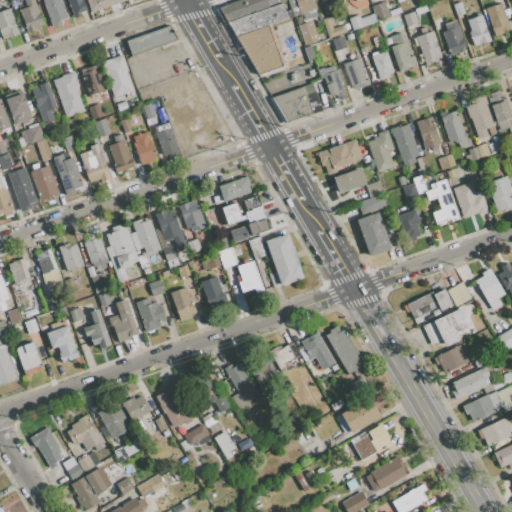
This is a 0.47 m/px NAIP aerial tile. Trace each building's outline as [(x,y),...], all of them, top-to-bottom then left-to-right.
[(19,9),(25,7),(22,0),(34,0),(42,24),(39,25),(40,28),(27,33),(19,9)] [(61,0),(67,18),(60,20),(61,24),(52,28),(41,0),(61,0)] [(67,0),(82,0),(86,10),(80,12),(81,16),(74,18),(67,0)] [(127,0),(91,13),(86,0),(127,0)] [(266,0),(269,7),(226,23),(218,7),(237,0),(266,0)] [(314,0),(317,8),(315,9),(317,15),(315,16),(315,17),(311,18),(304,20),(301,14),(293,17),(286,0),(314,0)] [(319,0),(338,0),(341,6),(324,12),(319,0)] [(371,7),(385,2),(388,11),(390,16),(376,21),(373,14),(371,7)] [(452,5),(460,2),(465,14),(456,17),(452,5)] [(287,18),(267,25),(235,37),(226,23),(269,7),(282,3),(287,18)] [(484,8),(500,3),(509,29),(502,31),(503,33),(494,36),(484,8)] [(427,10),(415,14),(414,9),(426,5),(427,10)] [(390,16),(388,11),(400,7),(401,12),(390,16)] [(0,11),(9,8),(19,34),(15,35),(15,37),(12,38),(12,36),(2,40),(0,34),(0,11)] [(401,15),(414,11),(418,23),(406,27),(401,15)] [(362,26),(351,30),(347,18),(358,14),(360,19),(362,26)] [(376,21),(362,26),(360,19),(373,14),(376,21)] [(466,20),(481,15),(486,30),(487,30),(489,35),(488,36),(490,41),(473,46),(469,32),(470,32),(466,20)] [(322,20),(328,18),(332,29),(343,25),(345,32),(328,38),(322,20)] [(296,25),(311,20),(316,34),(321,32),(323,38),(304,46),(296,25)] [(441,32),(444,31),(442,24),(455,20),(457,26),(459,26),(466,47),(462,48),(464,51),(449,56),(441,32)] [(125,40),(168,25),(177,39),(130,55),(125,40)] [(282,66),(258,75),(235,37),(267,25),(282,66)] [(414,37),(432,31),(441,57),(423,63),(414,37)] [(398,71),(390,46),(392,46),(388,36),(402,32),(403,36),(406,36),(416,65),(398,71)] [(330,40),(342,36),(346,47),(334,51),(330,40)] [(372,38),(379,36),(383,45),(375,47),(372,38)] [(303,48),(311,45),(316,61),(308,63),(303,48)] [(370,56),(371,55),(371,54),(377,51),(378,53),(386,50),(393,72),(388,74),(389,77),(378,81),(370,56)] [(100,62),(122,54),(127,70),(126,71),(133,90),(112,97),(100,62)] [(342,64),(359,58),(368,85),(360,88),(360,87),(353,89),(352,87),(350,88),(342,64)] [(96,64),(105,90),(88,96),(81,74),(82,74),(80,69),(84,67),(85,68),(96,64)] [(337,70),(345,92),(344,92),(346,97),(338,99),(337,96),(335,97),(335,94),(329,96),(323,78),(320,79),(317,69),(323,67),(324,69),(333,66),(335,70),(337,70)] [(52,80),(61,77),(61,75),(73,71),(78,87),(75,88),(84,112),(65,118),(52,80)] [(29,88),(47,82),(56,108),(50,110),(50,111),(52,110),(53,113),(51,113),(54,121),(42,125),(37,109),(36,109),(33,102),(34,101),(29,88)] [(137,91),(149,86),(151,93),(139,97),(137,91)] [(302,86),(312,113),(285,123),(271,98),(302,86)] [(487,99),(489,98),(488,94),(499,90),(500,94),(502,93),(505,100),(507,99),(511,115),(510,115),(511,118),(509,118),(511,126),(508,127),(499,130),(496,123),(495,123),(487,99)] [(4,99),(22,93),(31,119),(26,121),(27,123),(20,126),(20,123),(14,125),(4,99)] [(483,95),(494,125),(485,128),(488,135),(478,139),(470,118),(469,118),(465,107),(471,105),(469,100),(483,95)] [(0,101),(9,127),(0,130),(0,101)] [(115,105),(125,101),(128,108),(118,111),(115,105)] [(87,107),(98,103),(103,116),(91,120),(87,107)] [(143,106),(151,103),(156,116),(147,118),(143,106)] [(457,144),(452,141),(449,142),(438,113),(446,110),(448,114),(455,111),(468,145),(459,148),(457,144)] [(415,122),(429,116),(439,143),(425,149),(415,122)] [(92,122),(104,118),(109,132),(97,137),(92,122)] [(120,120),(127,118),(131,130),(124,133),(120,120)] [(179,153),(163,159),(154,133),(155,133),(153,126),(167,122),(169,128),(170,128),(179,153)] [(26,129),(39,124),(44,139),(33,142),(31,143),(26,129)] [(407,124),(419,154),(413,157),(415,162),(412,163),(414,168),(408,170),(406,165),(403,166),(389,129),(396,126),(397,128),(407,124)] [(366,142),(372,139),(372,138),(377,136),(376,133),(387,130),(394,149),(388,151),(394,166),(377,172),(366,142)] [(140,165),(133,143),(134,143),(132,137),(146,132),(155,158),(152,159),(153,161),(140,165)] [(108,145),(114,143),(112,137),(120,134),(122,140),(123,140),(128,153),(129,153),(131,158),(130,158),(133,167),(115,173),(112,166),(115,165),(108,145)] [(61,138),(70,135),(75,147),(65,151),(61,138)] [(0,139),(7,137),(11,149),(0,153),(0,139)] [(44,139),(33,142),(41,163),(51,160),(44,139)] [(316,153),(354,139),(361,159),(355,161),(356,163),(351,164),(351,163),(337,168),(337,170),(331,172),(331,173),(326,175),(323,165),(321,166),(316,153)] [(491,154),(487,144),(497,140),(501,151),(491,154)] [(78,154),(90,149),(89,147),(98,143),(110,178),(102,181),(101,178),(88,182),(78,154)] [(475,147),(486,143),(487,144),(491,154),(479,159),(475,147)] [(479,159),(467,163),(464,156),(468,154),(467,150),(475,147),(479,159)] [(51,157),(61,153),(63,160),(72,157),(82,185),(73,188),(74,191),(64,195),(51,157)] [(0,156),(7,154),(11,167),(1,171),(0,167),(0,156)] [(436,159),(451,154),(454,165),(440,170),(436,159)] [(424,156),(429,171),(421,174),(415,159),(424,156)] [(17,163),(24,161),(27,171),(21,173),(17,163)] [(29,172),(47,165),(57,194),(39,201),(29,172)] [(332,178),(360,167),(366,183),(338,193),(332,178)] [(445,171),(452,169),(455,176),(448,179),(445,171)] [(36,202),(29,204),(31,207),(20,211),(9,179),(11,178),(9,173),(16,170),(18,176),(26,173),(36,202)] [(395,178),(404,175),(406,183),(398,186),(395,178)] [(417,195),(412,183),(411,178),(420,175),(426,191),(424,191),(424,192),(417,195)] [(0,176),(13,211),(11,212),(12,215),(4,218),(3,215),(0,215),(0,176)] [(218,186),(246,176),(249,186),(248,186),(250,192),(223,201),(218,186)] [(486,182),(505,176),(511,195),(511,208),(506,211),(505,208),(496,212),(486,182)] [(445,179),(459,219),(451,221),(450,219),(443,221),(444,224),(436,226),(431,212),(440,209),(436,198),(427,201),(424,192),(424,191),(426,191),(430,189),(429,184),(445,179)] [(382,193),(369,198),(365,185),(378,181),(382,193)] [(452,188),(471,182),(475,196),(482,194),(488,211),(477,215),(477,213),(462,218),(458,209),(460,208),(459,205),(457,205),(452,188)] [(401,187),(412,183),(417,195),(405,199),(401,187)] [(356,202),(369,198),(382,193),(386,205),(360,214),(356,202)] [(242,201),(257,195),(265,219),(255,222),(255,221),(248,223),(246,218),(245,214),(244,212),(246,212),(242,201)] [(186,230),(178,205),(187,202),(187,203),(195,200),(205,228),(191,232),(190,228),(186,230)] [(221,208),(236,202),(240,216),(245,214),(246,218),(227,225),(221,208)] [(171,209),(185,246),(176,249),(172,236),(163,239),(159,227),(154,213),(164,210),(164,211),(171,209)] [(414,210),(417,217),(419,216),(420,220),(418,220),(419,223),(415,224),(419,235),(414,236),(415,240),(403,244),(394,217),(414,210)] [(389,248),(368,256),(362,239),(360,239),(358,235),(361,234),(356,219),(377,212),(389,248)] [(145,254),(143,247),(140,248),(134,231),(131,222),(140,219),(141,222),(149,219),(159,248),(145,254)] [(268,229),(250,236),(246,224),(248,223),(255,221),(255,222),(265,219),(268,229)] [(137,261),(131,264),(131,265),(119,270),(118,268),(113,270),(104,247),(109,246),(105,234),(112,232),(111,228),(124,223),(137,261)] [(228,231),(244,226),(248,238),(232,243),(228,231)] [(163,239),(166,246),(161,248),(154,229),(159,227),(163,239)] [(140,248),(134,250),(129,233),(134,231),(140,248)] [(264,241),(287,233),(291,246),(293,245),(297,258),(294,259),(295,263),(297,262),(303,278),(280,286),(275,271),(264,241)] [(108,262),(104,263),(106,268),(96,271),(95,266),(93,267),(91,263),(90,263),(82,242),(99,236),(108,262)] [(246,240),(259,236),(266,255),(253,259),(246,240)] [(186,242),(197,238),(201,250),(190,254),(186,242)] [(76,243),(83,265),(76,268),(77,270),(70,273),(70,270),(67,271),(58,246),(68,243),(69,246),(76,243)] [(161,248),(166,246),(171,245),(175,257),(178,265),(168,268),(161,248)] [(46,291),(35,260),(36,259),(35,254),(39,253),(39,251),(50,247),(62,285),(46,291)] [(235,264),(223,268),(217,251),(229,247),(235,264)] [(7,264),(11,263),(11,262),(22,258),(19,251),(25,249),(37,285),(13,294),(10,284),(13,283),(7,264)] [(136,257),(145,254),(149,266),(141,269),(136,257)] [(203,271),(200,261),(217,255),(220,265),(203,271)] [(252,261),(262,291),(255,293),(253,288),(241,292),(238,282),(241,281),(236,266),(252,261)] [(511,302),(496,275),(502,271),(500,267),(508,262),(510,267),(511,265),(511,302)] [(176,268),(186,264),(189,274),(180,278),(176,268)] [(85,267),(92,265),(95,274),(90,276),(89,277),(85,267)] [(127,282),(118,285),(113,270),(118,268),(119,270),(122,269),(127,282)] [(474,281),(482,276),(480,273),(489,268),(504,294),(498,298),(502,305),(483,316),(466,287),(474,282),(474,281)] [(0,270),(9,297),(4,299),(8,309),(0,311),(0,270)] [(280,286),(272,288),(267,274),(275,271),(280,286)] [(93,288),(90,276),(95,274),(100,273),(103,284),(93,288)] [(145,276),(147,283),(130,289),(127,282),(145,276)] [(199,282),(216,276),(223,297),(206,303),(199,282)] [(147,283),(158,279),(163,292),(152,296),(147,283)] [(469,297),(455,306),(447,291),(461,283),(469,297)] [(169,292),(185,287),(191,305),(192,304),(195,312),(190,314),(191,317),(179,321),(169,292)] [(402,306),(431,292),(432,294),(444,289),(452,305),(440,311),(437,306),(413,318),(410,311),(405,313),(402,306)] [(97,295),(109,290),(113,302),(101,306),(97,295)] [(134,302),(147,298),(149,303),(155,301),(156,304),(160,303),(165,320),(158,322),(159,327),(145,332),(134,302)] [(126,299),(138,334),(118,341),(112,325),(110,326),(107,318),(118,314),(114,303),(126,299)] [(80,307),(86,305),(88,311),(82,313),(80,307)] [(80,307),(82,313),(84,318),(73,322),(69,311),(80,307)] [(422,326),(461,307),(470,325),(455,332),(459,340),(444,347),(441,340),(431,345),(422,326)] [(6,312),(17,308),(21,320),(10,324),(6,312)] [(98,309),(110,345),(100,348),(98,343),(93,345),(89,334),(85,335),(82,329),(86,327),(86,326),(92,323),(88,312),(98,309)] [(88,311),(90,317),(85,319),(84,318),(82,313),(88,311)] [(23,322),(34,318),(38,330),(27,334),(23,322)] [(67,325),(78,357),(61,362),(56,346),(50,348),(45,332),(67,325)] [(325,335),(329,333),(328,331),(333,328),(333,326),(336,325),(339,331),(342,329),(361,361),(355,365),(359,371),(353,374),(352,371),(347,374),(325,335)] [(511,347),(504,352),(495,337),(511,327),(511,347)] [(316,332),(334,363),(321,370),(314,357),(310,359),(303,347),(300,342),(316,332)] [(42,365),(23,371),(15,348),(34,341),(42,365)] [(300,355),(277,368),(267,351),(276,346),(276,347),(279,345),(281,348),(291,341),(300,355)] [(431,357),(465,341),(472,355),(466,358),(468,362),(443,374),(439,364),(435,365),(431,357)] [(0,344),(4,343),(7,351),(9,350),(13,363),(12,364),(17,379),(0,385),(0,344)] [(310,359),(305,362),(298,350),(303,347),(310,359)] [(472,359),(481,355),(485,363),(476,368),(472,359)] [(278,379),(265,358),(247,368),(260,390),(278,379)] [(238,359),(259,395),(248,401),(251,406),(236,414),(227,399),(237,393),(222,369),(238,359)] [(484,393),(482,388),(459,399),(458,398),(454,400),(450,392),(455,390),(451,382),(484,366),(489,376),(487,377),(490,384),(491,383),(494,389),(484,393)] [(511,376),(511,380),(494,389),(491,383),(499,380),(499,379),(500,378),(500,377),(502,376),(501,374),(509,371),(511,376)] [(212,401),(222,395),(209,374),(200,379),(204,385),(198,388),(207,404),(212,401)] [(361,378),(367,390),(357,396),(350,384),(361,378)] [(154,396),(161,392),(160,390),(169,385),(184,411),(185,410),(188,416),(187,416),(190,421),(184,424),(183,421),(173,427),(154,396)] [(496,392),(502,406),(506,413),(511,409),(511,402),(508,394),(511,392),(509,386),(496,392)] [(494,410),(487,395),(495,391),(496,392),(502,406),(494,410)] [(461,406),(486,394),(487,395),(494,410),(495,412),(473,423),(468,413),(465,414),(461,406)] [(149,411),(140,415),(141,417),(131,423),(121,403),(133,397),(134,399),(141,395),(149,411)] [(212,401),(222,395),(229,407),(219,413),(212,401)] [(351,433),(340,414),(368,397),(379,416),(351,433)] [(329,405),(340,399),(344,405),(333,412),(329,405)] [(96,413),(116,402),(129,428),(110,439),(96,413)] [(149,407),(154,404),(157,410),(152,412),(149,407)] [(246,425),(240,413),(248,408),(255,420),(246,425)] [(201,418),(211,412),(221,429),(211,435),(201,418)] [(65,432),(71,429),(69,426),(78,422),(76,419),(86,414),(91,424),(93,423),(105,446),(95,452),(92,446),(85,450),(80,442),(75,445),(74,442),(71,443),(65,432)] [(161,416),(167,427),(159,431),(153,420),(161,416)] [(511,441),(510,436),(487,447),(483,437),(478,440),(475,431),(502,418),(502,419),(507,417),(511,427),(509,428),(511,431),(508,432),(509,434),(511,432),(511,441)] [(351,444),(364,436),(364,435),(367,433),(366,432),(380,423),(388,436),(387,437),(391,444),(377,452),(376,451),(361,461),(351,444)] [(210,439),(199,445),(197,441),(189,446),(183,435),(202,424),(210,439)] [(49,467),(37,446),(34,447),(29,438),(47,427),(59,447),(57,448),(60,453),(58,454),(61,458),(55,462),(56,463),(49,467)] [(166,430),(169,434),(163,438),(160,433),(166,430)] [(212,438),(224,431),(234,448),(228,452),(231,456),(225,460),(212,438)] [(179,443),(184,440),(189,448),(184,451),(179,443)] [(134,441),(139,451),(127,457),(122,447),(134,441)] [(492,453),(511,442),(511,467),(509,469),(507,465),(499,469),(492,453)] [(112,450),(121,445),(122,447),(127,457),(128,459),(119,463),(112,450)] [(76,461),(92,451),(99,463),(83,473),(76,461)] [(98,455),(104,452),(107,457),(101,461),(98,455)] [(368,472),(397,455),(404,467),(402,468),(405,475),(378,490),(378,489),(373,492),(364,477),(369,474),(368,472)] [(65,471),(61,463),(71,457),(76,465),(65,471)] [(100,466),(113,458),(123,468),(106,477),(100,466)] [(82,474),(71,480),(65,471),(76,465),(76,464),(82,474)] [(83,476),(100,466),(106,477),(111,484),(94,494),(83,476)] [(167,484),(163,476),(174,470),(178,478),(167,484)] [(304,474),(310,471),(315,479),(309,482),(304,474)] [(343,475),(348,472),(351,477),(346,480),(343,475)] [(299,473),(308,489),(304,492),(294,475),(299,473)] [(152,491),(146,480),(157,474),(164,484),(152,491)] [(83,476),(94,494),(98,502),(85,510),(82,505),(80,506),(74,497),(77,496),(70,484),(83,476)] [(115,484),(127,477),(133,487),(121,494),(115,484)] [(345,483),(353,478),(357,486),(350,491),(345,483)] [(135,487),(146,480),(152,491),(141,497),(135,487)] [(396,511),(391,502),(407,492),(412,488),(413,489),(422,484),(425,489),(421,492),(426,500),(405,511),(396,511)] [(344,511),(340,503),(360,491),(368,504),(354,511),(344,511)] [(109,511),(134,497),(136,501),(141,508),(143,511),(141,511),(109,511)] [(136,501),(143,497),(147,505),(141,508),(136,501)] [(177,511),(173,511),(171,508),(187,499),(190,504),(177,511)]
